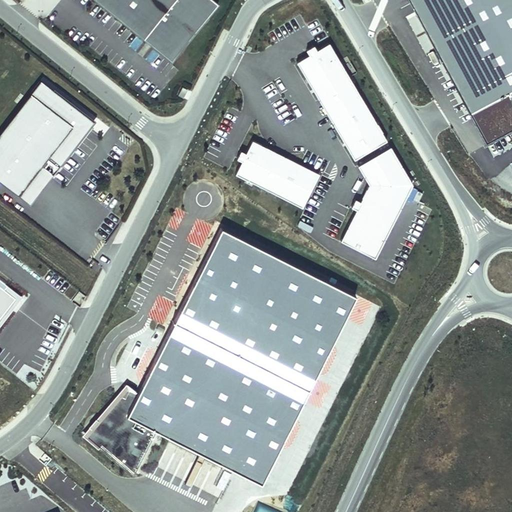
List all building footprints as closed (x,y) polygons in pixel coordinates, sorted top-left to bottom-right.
[(216,4),(211,0),(92,0),(145,43),(147,41),(169,59),(184,41),(186,43),(216,4)] [(315,51),(312,46),(305,50),(308,54),(295,62),(353,160),(386,141),(328,44),(315,51)] [(52,176),(87,130),(75,121),(81,113),(39,82),(0,132),(0,183),(18,197),(40,167),(52,176)] [(183,98),(187,89),(182,86),(178,95),(183,98)] [(93,123),(81,113),(75,121),(87,130),(93,123)] [(318,174),(251,140),(244,153),(239,151),(236,158),(240,161),(234,174),(301,208),(318,174)] [(395,157),(367,177),(374,193),(346,246),(377,265),(416,191),(395,157)] [(29,205),(52,176),(40,167),(18,197),(29,205)] [(356,298),(222,230),(137,395),(127,415),(155,430),(260,484),(356,298)] [(0,326),(21,299),(0,282),(0,289),(14,300),(0,318),(0,326)] [(0,318),(14,300),(0,289),(0,318)] [(131,477),(155,430),(127,415),(137,395),(127,390),(123,398),(120,396),(84,437),(131,477)]
